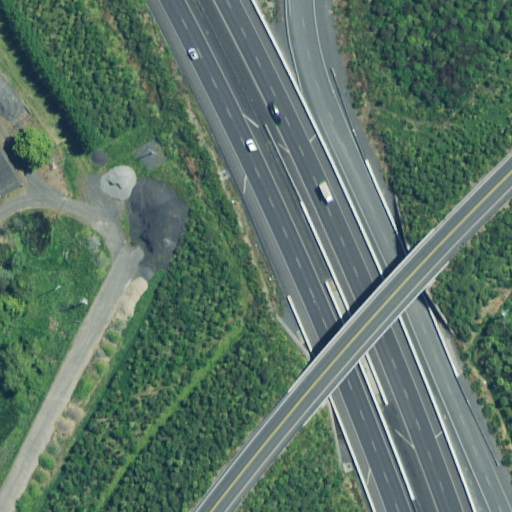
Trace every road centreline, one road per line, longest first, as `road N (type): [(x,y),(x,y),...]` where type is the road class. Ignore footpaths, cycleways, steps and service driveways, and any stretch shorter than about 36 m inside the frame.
road 1 (motorway): [(399,511),(296,257),(169,0)]
road 2 (motorway): [(226,0),(390,352),(449,511)]
road 3 (unclassified): [(500,511),(329,122),(301,0)]
road 4 (unclassified): [(212,511),(511,169)]
